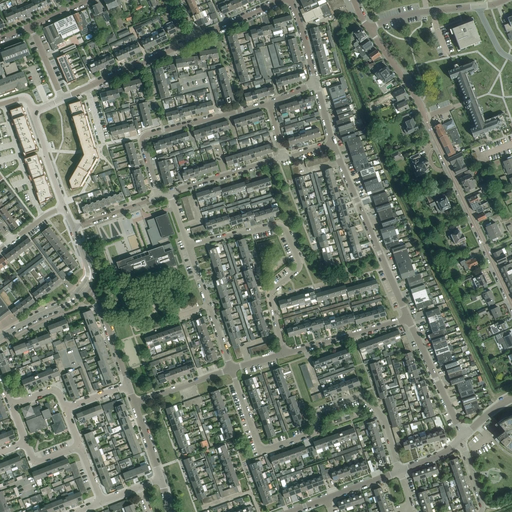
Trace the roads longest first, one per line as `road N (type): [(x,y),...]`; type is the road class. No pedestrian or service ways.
road 1 (residential): [(399,471),(379,418),(361,401),(321,411),(307,438),(260,451),(231,369)]
road 2 (residential): [(284,354),(271,295),(299,265),(282,225),(186,244)]
road 3 (tertiary): [(425,117),(511,303)]
road 4 (residential): [(269,103),(143,136),(157,197)]
road 5 (residential): [(407,318),(332,143)]
road 6 (tertiary): [(62,98),(193,39)]
road 7 (residential): [(407,318),(463,436)]
road 8 (residential): [(284,354),(407,318)]
road 9 (residential): [(168,192),(283,157)]
